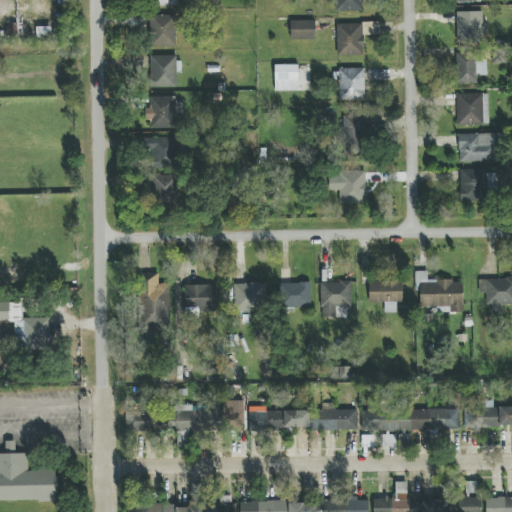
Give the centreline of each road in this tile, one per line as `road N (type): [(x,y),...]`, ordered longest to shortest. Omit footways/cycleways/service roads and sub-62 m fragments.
road 1 (residential): [(97,0),(107,511)]
road 2 (residential): [(511,232),(103,240)]
road 3 (residential): [(511,461),(107,468)]
road 4 (residential): [(413,0),(417,234)]
